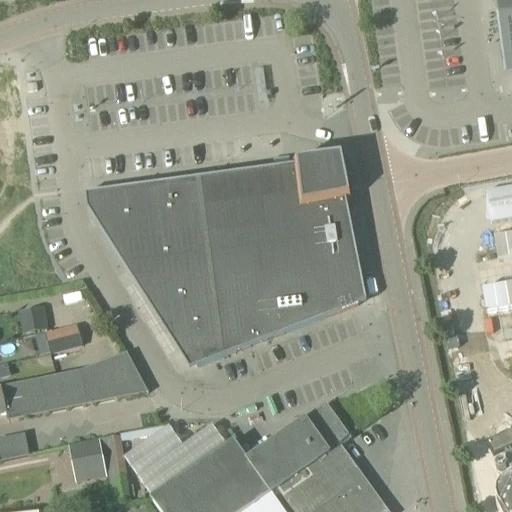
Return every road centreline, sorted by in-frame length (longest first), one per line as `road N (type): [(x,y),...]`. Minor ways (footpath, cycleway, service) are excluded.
road 1 (tertiary): [(443,511),(375,182)]
road 2 (tertiary): [(375,182),(347,30),(320,0)]
road 3 (tertiary): [(187,0),(45,24),(0,41)]
road 4 (unknown): [(511,397),(471,400),(490,511)]
road 5 (residential): [(375,182),(511,159)]
